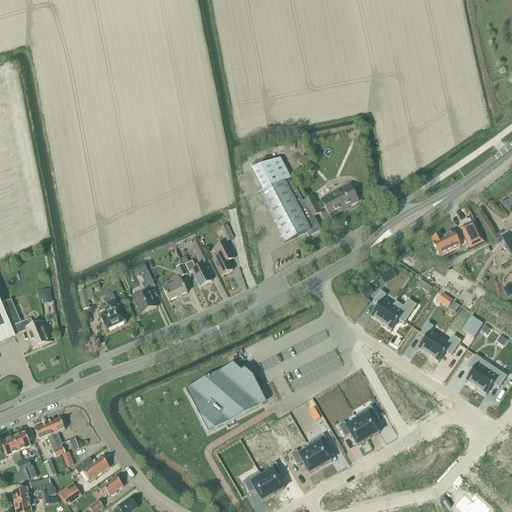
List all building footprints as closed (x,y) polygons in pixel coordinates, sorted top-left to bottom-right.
[(302,156),(298,165),(309,170),(313,161),(302,156)] [(252,170),(263,190),(264,193),(258,196),(285,245),(307,234),(309,238),(321,231),(314,218),(322,214),(320,211),(325,208),(330,218),(359,203),(350,186),(321,201),(322,202),(317,205),(313,198),(303,203),(280,160),(252,170)] [(511,195),(502,203),(510,214),(511,213),(511,195)] [(474,223),(461,229),(470,249),(484,242),(474,223)] [(220,229),(227,244),(234,240),(227,226),(220,229)] [(511,229),(511,230),(500,236),(511,257),(511,229)] [(441,235),(433,240),(434,243),(433,243),(440,257),(452,252),(460,247),(461,247),(454,233),(445,237),(443,238),(441,235)] [(209,262),(198,241),(192,244),(203,265),(209,262)] [(233,272),(228,263),(235,260),(226,243),(214,249),(219,258),(213,261),(221,277),(233,272)] [(181,260),(184,266),(189,263),(186,257),(181,260)] [(193,274),(201,288),(212,282),(203,266),(196,269),(192,262),(185,266),(190,275),(193,274)] [(144,265),(133,270),(136,277),(147,272),(144,265)] [(187,275),(183,266),(177,268),(181,278),(187,275)] [(141,285),(145,292),(132,298),(137,309),(138,308),(142,316),(157,309),(148,290),(155,287),(148,272),(141,276),(144,284),(141,285)] [(163,290),(169,303),(187,294),(181,281),(180,279),(173,281),(175,284),(163,290)] [(417,287),(422,290),(426,285),(421,282),(417,287)] [(503,289),(509,298),(511,296),(511,291),(509,286),(503,289)] [(370,289),(362,295),(365,299),(373,294),(370,289)] [(52,304),(50,291),(38,293),(39,302),(42,301),(43,305),(52,304)] [(90,309),(86,291),(79,293),(83,311),(90,309)] [(378,308),(371,319),(381,326),(393,308),(383,301),(386,297),(381,293),(373,304),(378,308)] [(109,310),(99,314),(107,332),(125,323),(112,296),(104,300),(106,305),(107,305),(109,310)] [(0,342),(15,337),(14,335),(2,305),(0,300),(0,342)] [(11,301),(2,305),(14,335),(25,330),(33,351),(54,342),(53,342),(51,343),(42,323),(45,322),(45,321),(34,326),(31,320),(21,324),(11,301)] [(393,308),(381,326),(392,333),(399,322),(404,326),(417,307),(408,301),(404,308),(396,303),(393,308)] [(426,340),(418,351),(429,358),(441,340),(431,333),(434,329),(428,325),(420,336),(426,340)] [(441,340),(429,358),(439,365),(446,354),(452,358),(462,343),(453,337),(448,345),(441,340)] [(473,372),(466,383),(476,390),(491,368),(475,357),(468,368),(473,372)] [(232,367),(186,391),(208,435),(263,406),(254,389),(261,385),(257,376),(250,380),(245,371),(236,376),(232,367)] [(491,368),(476,390),(486,397),(494,386),(499,390),(507,378),(491,368)] [(371,408),(355,418),(368,442),(379,435),(373,424),(378,421),(371,408)] [(345,424),(338,428),(345,440),(351,436),(358,448),(368,442),(355,418),(358,423),(347,429),(345,424)] [(63,448),(62,445),(57,434),(65,431),(60,419),(48,424),(60,456),(62,455),(68,468),(74,466),(69,453),(65,454),(63,448)] [(48,438),(56,458),(60,456),(48,424),(35,430),(39,442),(48,438)] [(13,439),(19,453),(31,448),(26,434),(13,439)] [(324,436),(307,446),(310,451),(321,469),(332,463),(325,452),(331,448),(324,436)] [(13,439),(1,444),(7,458),(19,453),(13,439)] [(70,446),(76,448),(78,447),(75,440),(69,443),(70,446)] [(511,451),(508,448),(499,459),(511,471),(511,451)] [(297,452),(291,456),(298,468),(303,464),(310,476),(321,469),(310,451),(300,457),(297,452)] [(90,460),(76,471),(79,475),(83,473),(90,483),(110,469),(102,458),(94,465),(90,460)] [(29,461),(23,464),(26,470),(32,468),(29,461)] [(52,462),(44,464),(50,479),(57,476),(52,462)] [(20,472),(26,470),(23,464),(18,466),(20,472)] [(273,473),(262,479),(273,497),(284,491),(277,480),(283,476),(276,464),(270,468),(273,473)] [(37,479),(33,468),(27,470),(32,481),(37,479)] [(498,480),(511,493),(511,480),(505,473),(498,480)] [(260,474),(243,483),(250,496),(256,492),(262,504),(273,497),(262,479),(260,474)] [(483,475),(473,486),(490,501),(500,490),(483,475)] [(116,478),(99,490),(103,495),(106,492),(110,497),(111,497),(112,498),(116,495),(116,493),(123,488),(116,478)] [(41,482),(30,485),(31,489),(32,491),(47,487),(50,498),(56,496),(55,490),(53,490),(52,484),(51,485),(49,480),(41,482)] [(76,488),(62,498),(68,507),(82,497),(76,488)] [(27,489),(13,492),(15,505),(30,502),(27,489)] [(465,496),(455,507),(460,511),(488,511),(491,510),(478,498),(473,503),(465,496)] [(133,511),(138,509),(131,498),(118,508),(113,511),(114,511),(133,511)] [(30,502),(15,505),(16,511),(31,511),(31,508),(36,507),(35,502),(30,503),(30,502)] [(99,511),(104,509),(99,502),(89,509),(91,511),(99,511)]
